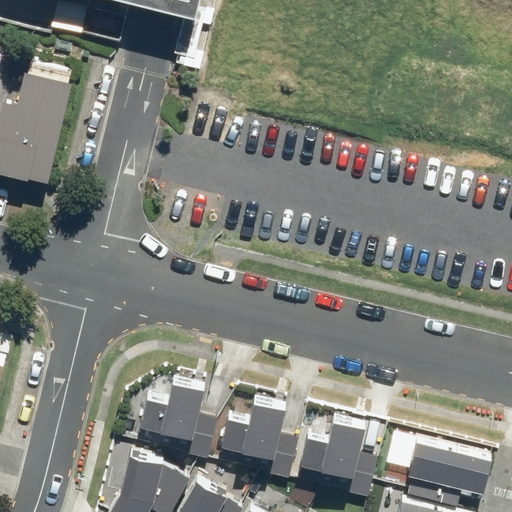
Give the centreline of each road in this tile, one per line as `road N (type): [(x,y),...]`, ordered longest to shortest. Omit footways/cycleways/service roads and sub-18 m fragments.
road 1 (residential): [(511,373),(98,265)]
road 2 (residential): [(98,265),(50,466),(31,507)]
